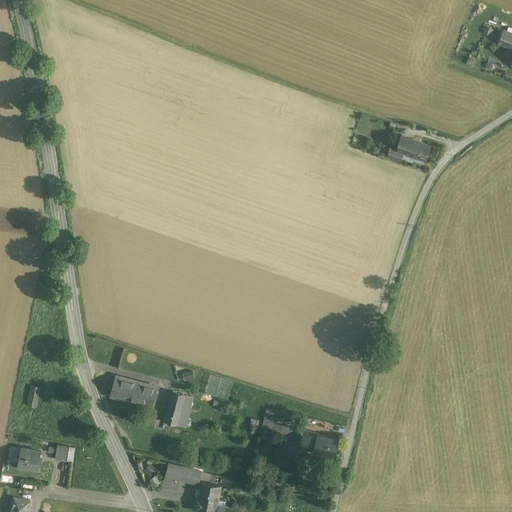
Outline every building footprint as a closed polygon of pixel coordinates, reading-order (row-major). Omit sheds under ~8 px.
[(511,46),(511,30),(498,28),(495,43),(511,46)] [(395,151),(424,161),(430,145),(401,135),(395,151)] [(205,392),(229,399),(234,380),(211,373),(205,392)] [(114,376),(108,396),(150,408),(156,387),(114,376)] [(38,406),(42,386),(31,384),(27,404),(38,406)] [(185,429),(194,398),(171,392),(163,423),(185,429)] [(300,446),(302,427),(282,424),(284,410),(266,408),(262,436),(268,437),(269,432),(282,434),(279,455),(292,457),(294,446),(300,446)] [(338,437),(304,430),(300,448),(334,455),(338,437)] [(57,446),(55,460),(66,462),(69,448),(57,446)] [(20,448),(17,469),(37,472),(40,451),(20,448)] [(200,511),(216,511),(221,487),(198,483),(193,511),(200,511)] [(28,511),(30,501),(12,498),(8,511),(28,511)]
